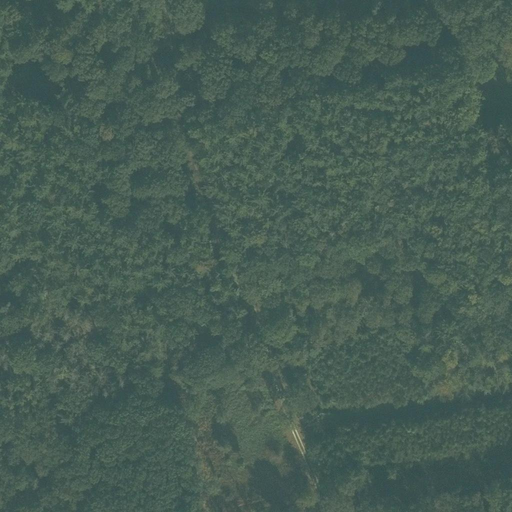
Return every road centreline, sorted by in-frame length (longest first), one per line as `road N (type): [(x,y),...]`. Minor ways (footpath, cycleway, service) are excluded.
road 1 (track): [(164,0),(180,115),(203,191),(324,511)]
road 2 (track): [(0,222),(72,427),(265,346)]
road 3 (track): [(203,191),(466,122)]
